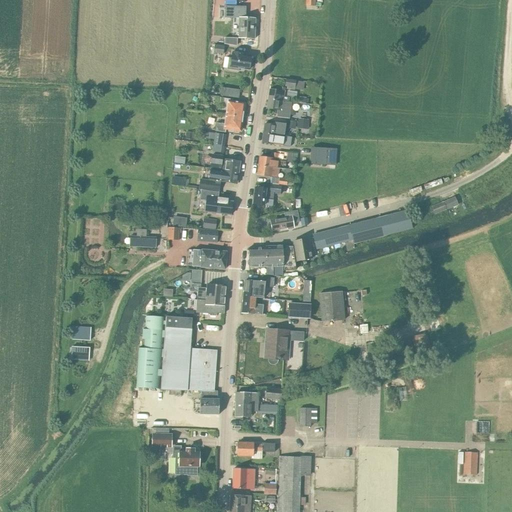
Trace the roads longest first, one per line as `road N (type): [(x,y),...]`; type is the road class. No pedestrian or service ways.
road 1 (unclassified): [(221,511),(238,240)]
road 2 (unclassified): [(238,240),(279,238),(381,211),(488,165)]
road 3 (unclassified): [(238,240),(265,0)]
